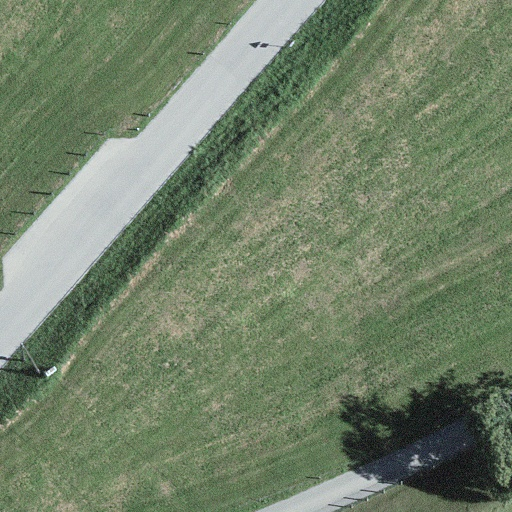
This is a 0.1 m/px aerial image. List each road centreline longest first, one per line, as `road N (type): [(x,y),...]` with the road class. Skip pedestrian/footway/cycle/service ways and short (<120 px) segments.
road 1 (tertiary): [(0,340),(293,0)]
road 2 (unclassified): [(283,511),(511,408)]
